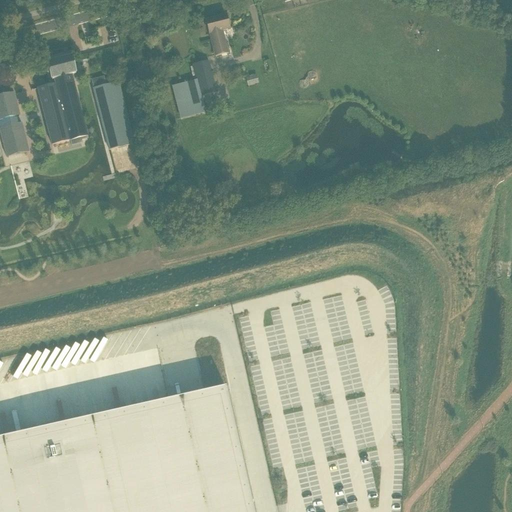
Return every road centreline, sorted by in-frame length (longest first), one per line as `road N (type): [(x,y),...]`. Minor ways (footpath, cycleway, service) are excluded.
road 1 (unknown): [(16,36),(48,179),(46,199),(0,210)]
road 2 (tertiary): [(0,40),(152,0)]
